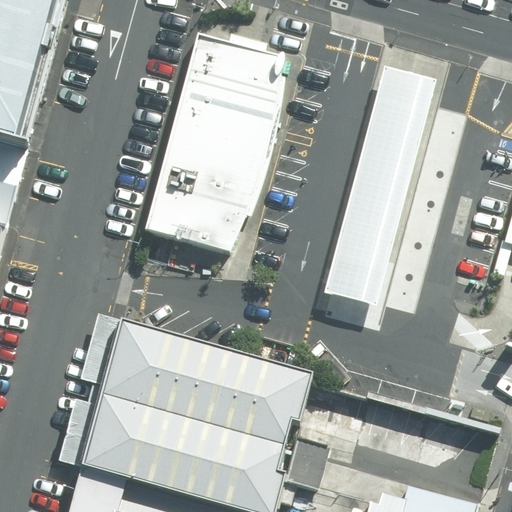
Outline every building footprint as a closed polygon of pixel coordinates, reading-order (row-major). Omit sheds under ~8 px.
[(65,0),(0,0),(0,141),(28,149),(30,137),(34,125),(65,0)] [(230,47),(201,39),(150,233),(234,257),(245,236),(258,201),(265,180),(270,166),(281,130),(286,99),(285,60),(230,47)] [(374,313),(436,80),(386,67),(323,299),(374,313)] [(31,151),(28,149),(0,141),(0,229),(8,232),(31,151)] [(314,377),(120,325),(80,471),(232,511),(277,511),(297,439),(312,384),(314,377)] [(297,439),(477,487),(492,433),(312,384),(297,439)] [(232,511),(80,471),(69,511),(232,511)] [(371,511),(476,511),(478,505),(408,486),(404,502),(384,496),(381,508),(373,506),(371,511)]
